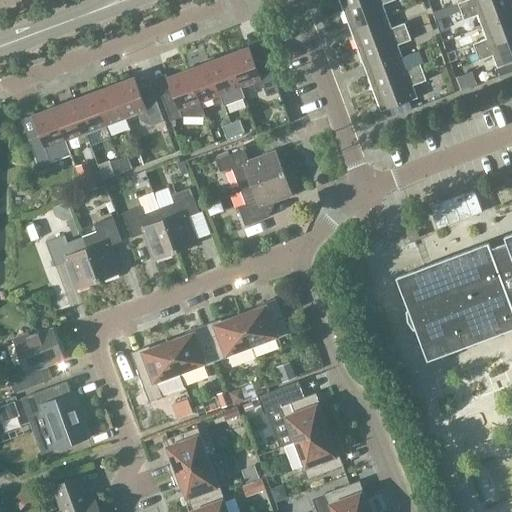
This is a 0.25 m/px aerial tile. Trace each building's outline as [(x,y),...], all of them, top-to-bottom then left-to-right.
[(338,0),(342,10),(367,0),(338,0)] [(349,30),(386,16),(382,4),(393,0),(367,0),(342,10),(349,30)] [(460,12),(490,0),(465,0),(457,3),(460,12)] [(481,27),(511,15),(511,0),(490,0),(460,12),(463,20),(477,15),(481,27)] [(475,52),(511,38),(511,15),(481,27),(485,39),(472,44),(475,52)] [(357,50),(407,31),(404,23),(391,28),(386,16),(349,30),(357,50)] [(365,70),(401,56),(397,45),(410,40),(407,31),(357,50),(365,70)] [(492,56),(499,76),(511,70),(511,38),(475,52),(479,60),(492,56)] [(278,92),(264,54),(253,58),(249,47),(228,55),(240,87),(241,87),(252,83),(255,90),(263,87),(266,96),(278,92)] [(228,55),(208,62),(223,102),(222,103),(223,104),(244,96),(241,87),(240,87),(228,55)] [(372,91),(422,72),(419,63),(406,68),(401,56),(365,70),(372,91)] [(222,103),(223,102),(208,62),(187,70),(200,102),(212,98),(215,105),(222,103)] [(205,116),(200,102),(187,70),(166,78),(171,89),(159,93),(170,121),(182,116),(205,116)] [(431,71),(432,86),(443,85),(442,70),(431,71)] [(422,72),(372,91),(380,112),(417,98),(412,85),(425,80),(422,72)] [(163,120),(150,84),(138,88),(134,77),(113,85),(126,117),(138,113),(140,120),(151,124),(163,120)] [(105,125),(126,117),(113,85),(93,92),(105,125)] [(85,133),(105,125),(93,92),(73,100),(85,133)] [(88,141),(85,133),(73,100),(52,108),(65,140),(77,136),(79,144),(88,141)] [(70,154),(65,140),(52,108),(32,115),(39,135),(28,139),(38,167),(51,162),(50,162),(70,154)] [(230,123),(235,135),(244,132),(239,119),(230,123)] [(226,139),(235,135),(230,123),(221,126),(226,139)] [(239,189),(283,173),(275,151),(248,161),(244,149),(215,160),(220,172),(231,168),(239,189)] [(123,172),(132,168),(127,156),(118,159),(123,172)] [(114,175),(123,172),(118,159),(109,162),(114,175)] [(97,187),(88,161),(75,165),(85,192),(97,187)] [(283,173),(239,189),(245,204),(237,207),(244,226),(269,217),(265,205),(291,195),(283,173)] [(159,208),(175,252),(197,243),(187,216),(199,212),(189,188),(170,195),(173,202),(159,208)] [(473,189),(428,206),(436,228),(481,211),(473,189)] [(175,252),(159,208),(144,213),(141,206),(122,213),(131,237),(143,233),(153,260),(175,252)] [(81,237),(98,281),(120,272),(110,245),(121,241),(112,216),(93,224),(96,231),(81,237)] [(409,241),(418,237),(419,237),(415,228),(405,231),(409,241)] [(511,232),(503,236),(505,241),(489,247),(487,242),(395,276),(407,308),(406,309),(406,320),(413,328),(415,327),(427,359),(511,327),(511,232)] [(98,281),(81,237),(67,242),(64,235),(45,242),(54,266),(66,262),(76,289),(98,281)] [(242,320),(252,348),(288,334),(275,298),(262,303),(263,307),(250,312),(252,316),(242,320)] [(252,348),(242,320),(231,324),(230,320),(217,325),(215,321),(202,326),(216,361),(252,348)] [(180,375),(216,361),(202,326),(190,330),(191,334),(178,339),(180,343),(170,347),(180,375)] [(5,370),(14,392),(44,381),(39,368),(63,358),(52,329),(29,337),(27,334),(14,339),(22,363),(5,370)] [(180,375),(170,347),(159,351),(158,347),(145,351),(143,348),(130,353),(148,402),(162,397),(157,383),(180,375)] [(320,406),(315,393),(303,397),(298,381),(274,390),(275,395),(259,401),(264,413),(280,407),(293,443),(325,431),(316,407),(320,406)] [(88,437),(71,393),(61,396),(57,384),(27,395),(33,413),(42,410),(56,449),(88,437)] [(199,428),(220,425),(219,415),(198,419),(199,428)] [(171,475),(209,460),(197,427),(162,441),(170,462),(166,463),(171,475)] [(325,431),(293,443),(307,479),(342,466),(337,452),(334,454),(325,431)] [(186,506),(221,492),(209,460),(171,475),(175,486),(178,485),(186,506)] [(99,511),(94,500),(86,502),(77,477),(53,486),(63,511),(61,511),(99,511)] [(329,511),(366,511),(360,495),(364,494),(359,481),(323,494),(329,511)] [(228,511),(221,492),(186,506),(188,511),(228,511)]
